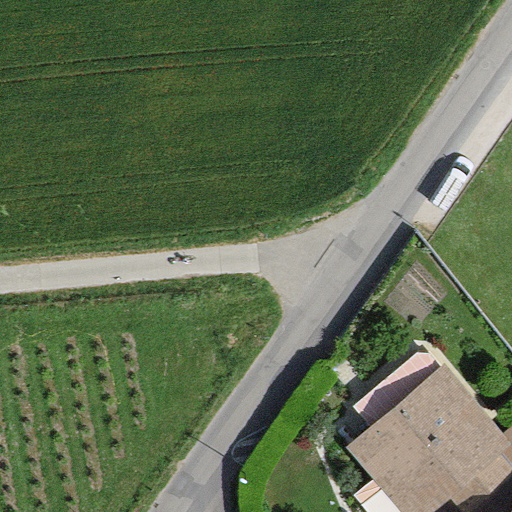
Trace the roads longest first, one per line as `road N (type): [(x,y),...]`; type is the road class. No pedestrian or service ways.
road 1 (unclassified): [(511,25),(188,496)]
road 2 (track): [(0,278),(330,247),(346,261)]
